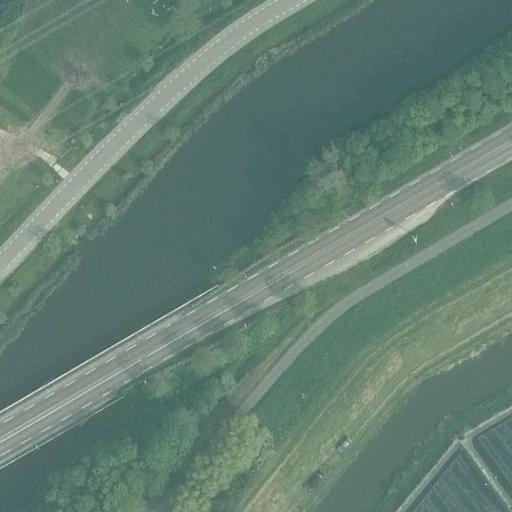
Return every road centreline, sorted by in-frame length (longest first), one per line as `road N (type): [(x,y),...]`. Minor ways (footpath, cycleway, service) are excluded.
road 1 (primary): [(0,439),(511,144)]
road 2 (unclassified): [(0,260),(170,88),(289,0)]
